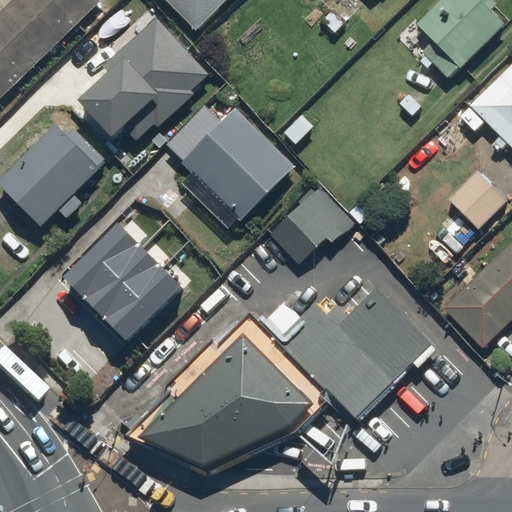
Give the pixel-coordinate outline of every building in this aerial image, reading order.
[(0,101),(99,0),(9,0),(0,9),(0,101)] [(158,0),(193,38),(233,0),(158,0)] [(445,0),(413,31),(435,54),(424,63),(447,87),(503,33),(487,16),(494,10),(484,0),(445,0)] [(214,79),(161,17),(105,65),(117,78),(94,97),(137,146),(214,79)] [(511,68),(468,111),(511,156),(511,68)] [(204,110),(162,149),(236,231),(296,176),(236,111),(219,126),(204,110)] [(475,135),(456,115),(430,142),(449,161),(475,135)] [(109,170),(65,123),(5,178),(48,225),(109,170)] [(510,202),(479,172),(444,208),(475,238),(510,202)] [(330,251),(355,227),(317,189),(267,239),(298,269),(323,245),(330,251)] [(175,284),(118,226),(85,257),(96,268),(87,276),(112,301),(120,293),(127,300),(118,309),(133,324),(175,284)] [(511,242),(441,314),(481,354),(511,322),(511,242)] [(354,429),(433,346),(372,289),(332,331),(312,313),(273,353),(354,429)] [(311,403),(240,332),(135,437),(200,465),(286,427),(311,403)]
